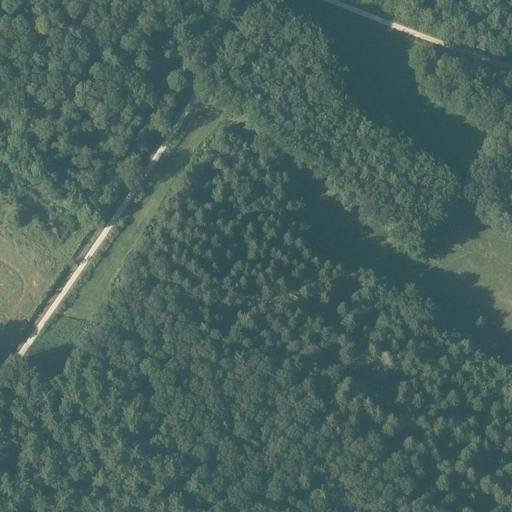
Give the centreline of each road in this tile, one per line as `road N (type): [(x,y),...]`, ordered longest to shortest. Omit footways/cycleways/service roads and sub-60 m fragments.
road 1 (track): [(247,511),(324,412),(405,273),(438,240),(511,94)]
road 2 (track): [(0,385),(263,0)]
road 3 (track): [(325,0),(511,68)]
road 4 (track): [(37,0),(191,103)]
road 5 (track): [(511,334),(460,292),(398,293)]
